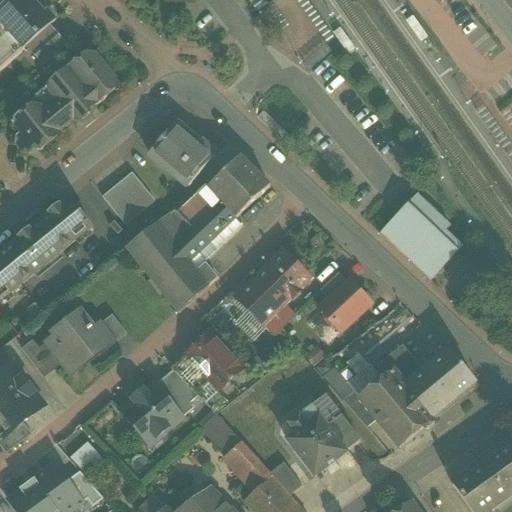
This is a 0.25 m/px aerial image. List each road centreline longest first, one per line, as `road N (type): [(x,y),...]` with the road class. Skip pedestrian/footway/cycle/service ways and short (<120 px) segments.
road 1 (residential): [(310,203),(0,471)]
road 2 (residential): [(511,386),(310,203)]
road 3 (residential): [(0,226),(155,98),(177,90)]
road 4 (residential): [(511,400),(359,511)]
road 5 (residential): [(310,203),(198,94),(177,90)]
road 6 (residential): [(177,90),(168,66),(88,0)]
